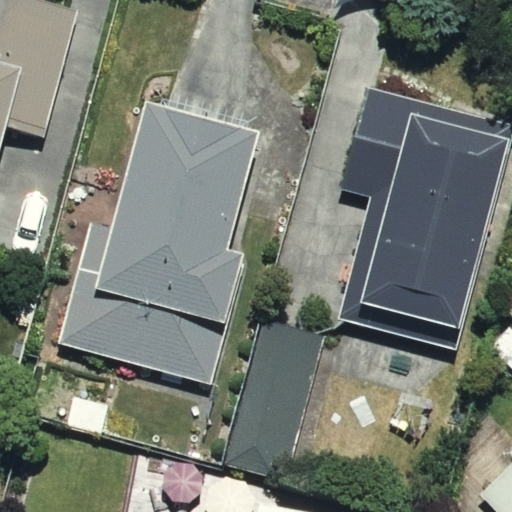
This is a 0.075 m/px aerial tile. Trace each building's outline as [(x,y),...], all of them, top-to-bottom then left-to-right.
[(0,0),(0,121),(35,130),(63,0),(0,0)] [(327,197),(346,201),(323,298),(442,326),(493,113),(355,79),(327,197)] [(242,127),(126,93),(88,221),(73,216),(37,341),(188,386),(228,250),(208,244),(242,127)] [(316,329),(242,312),(209,453),(283,470),(316,329)] [(511,511),(511,457),(468,499),(480,511),(511,511)] [(282,511),(285,498),(236,491),(232,511),(143,511),(106,506),(104,511),(282,511)]
